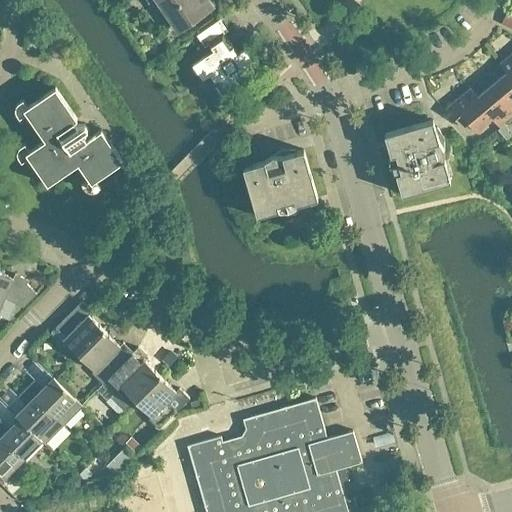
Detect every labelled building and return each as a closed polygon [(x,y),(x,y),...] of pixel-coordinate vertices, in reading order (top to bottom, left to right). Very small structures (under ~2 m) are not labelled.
[(212,6),(208,0),(147,0),(149,2),(152,0),(157,0),(178,30),(212,6)] [(511,18),(505,16),(502,23),(511,27),(511,18)] [(228,30),(220,18),(197,35),(205,46),(209,44),(213,49),(192,64),(202,78),(209,74),(224,95),(239,84),(234,77),(255,63),(244,48),(237,53),(224,33),(228,30)] [(511,69),(504,60),(500,63),(507,71),(492,84),(511,107),(511,69)] [(511,113),(511,107),(492,84),(477,96),(470,88),(466,91),(489,119),(492,117),(498,125),(499,124),(503,121),(511,113)] [(77,118),(55,86),(28,105),(23,98),(20,100),(19,100),(18,100),(19,101),(17,102),(16,103),(15,105),(15,107),(15,108),(15,110),(16,112),(17,113),(16,114),(16,115),(17,114),(19,117),(27,112),(45,139),(56,131),(57,132),(74,120),(77,118)] [(489,119),(466,91),(446,108),(463,127),(469,122),(476,130),(489,119)] [(444,159),(444,137),(437,126),(435,127),(433,119),(384,133),(402,194),(450,179),(444,159)] [(78,163),(69,150),(86,139),(84,135),(87,127),(85,123),(76,124),(74,120),(57,132),(56,131),(45,139),(30,149),(25,142),(22,144),(21,143),(20,144),(21,145),(19,146),(18,148),(17,150),(17,151),(17,152),(17,154),(17,155),(18,156),(18,157),(18,158),(19,158),(21,161),(28,156),(47,184),(78,163)] [(501,126),(498,129),(507,140),(511,137),(509,133),(507,125),(503,121),(499,124),(501,126)] [(100,186),(95,179),(123,160),(101,128),(86,139),(69,150),(78,163),(88,178),(81,183),(83,186),(83,187),(84,187),(84,188),(85,189),(87,190),(89,190),(92,191),(94,190),(96,189),(97,189),(97,188),(100,186)] [(317,197),(303,149),(296,151),(295,149),(282,149),(264,160),(243,166),(257,214),(317,197)] [(23,306),(37,293),(27,283),(28,280),(15,273),(13,277),(0,271),(0,314),(9,319),(17,303),(23,306)] [(104,329),(89,314),(92,311),(82,300),(51,331),(62,342),(65,340),(79,354),(104,329)] [(107,377),(133,351),(123,341),(120,345),(104,329),(79,354),(94,369),(92,372),(103,383),(108,378),(107,377)] [(160,375),(145,360),(148,356),(138,346),(133,351),(107,377),(108,378),(118,388),(121,385),(135,400),(160,375)] [(159,428),(190,398),(179,387),(176,391),(160,375),(135,400),(150,415),(148,417),(159,428)] [(83,405),(76,398),(54,376),(43,387),(34,379),(26,387),(64,424),(83,405)] [(64,424),(26,387),(18,395),(27,404),(16,415),(19,418),(38,436),(39,436),(42,439),(45,443),(64,424)] [(358,511),(352,492),(345,466),(362,461),(353,430),(327,437),(316,397),(242,418),(245,428),(242,435),(222,440),(221,435),(187,445),(206,511),(358,511)] [(0,435),(23,458),(42,439),(39,436),(38,436),(19,418),(9,428),(0,420),(0,435)] [(23,458),(0,435),(0,473),(4,477),(23,458)] [(125,447),(117,455),(126,464),(134,456),(125,447)] [(70,476),(69,487),(80,488),(80,484),(80,477),(70,476)]
